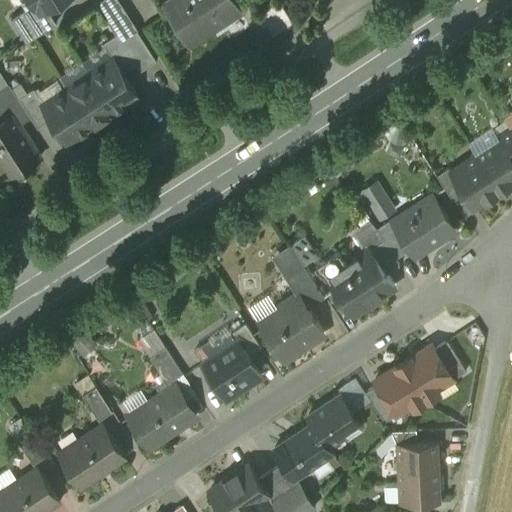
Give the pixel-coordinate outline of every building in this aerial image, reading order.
[(54,0),(35,0),(41,9),(54,0)] [(173,0),(169,3),(190,37),(206,26),(204,23),(221,12),(223,16),(238,6),(234,0),(173,0)] [(279,0),(276,0),(269,5),(279,20),(288,13),(279,0)] [(269,5),(258,12),(272,32),(282,26),(279,20),(269,5)] [(288,13),(279,20),(282,26),(292,19),(288,13)] [(156,59),(137,29),(122,38),(122,39),(137,62),(136,63),(141,69),(156,59)] [(118,32),(103,42),(113,57),(114,57),(123,71),(136,63),(137,62),(122,39),(122,38),(118,32)] [(123,71),(114,57),(113,57),(90,72),(115,112),(119,109),(120,106),(138,95),(123,71)] [(90,72),(67,87),(92,127),(102,120),(103,117),(108,114),(111,114),(115,112),(90,72)] [(9,82),(0,87),(0,101),(1,101),(9,114),(12,112),(19,123),(20,123),(31,116),(18,96),(9,82)] [(34,86),(18,96),(31,116),(38,126),(52,117),(43,102),(44,102),(34,86)] [(44,102),(43,102),(52,117),(67,140),(86,129),(88,129),(92,127),(67,87),(44,102)] [(9,114),(0,119),(0,153),(13,173),(41,155),(20,123),(19,123),(12,112),(9,114)] [(511,128),(510,126),(497,135),(499,138),(500,137),(511,155),(511,128)] [(499,138),(476,153),(498,188),(511,179),(511,155),(500,137),(499,138)] [(452,168),(451,169),(465,191),(474,204),(498,188),(476,153),(452,168)] [(465,191),(451,169),(452,168),(449,164),(436,173),(453,199),(465,191)] [(383,217),(401,205),(382,176),(364,187),(383,217)] [(394,218),(392,219),(410,246),(414,252),(453,228),(431,194),(394,218)] [(392,216),(375,226),(376,228),(395,256),(410,246),(392,219),(394,218),(392,216)] [(368,248),(369,247),(386,272),(399,263),(395,256),(376,228),(375,226),(373,223),(358,233),(368,248)] [(369,251),(348,265),(338,250),(320,262),(328,274),(352,311),(394,284),(386,272),(369,247),(368,248),(367,248),(369,251)] [(324,294),(303,263),(285,275),(294,289),(296,288),(307,305),(324,294)] [(294,289),(256,314),(255,312),(254,313),(283,357),(324,330),(307,305),(296,288),(294,289)] [(260,343),(245,321),(230,330),(235,339),(237,338),(247,352),(260,343)] [(90,352),(101,339),(85,327),(75,340),(90,352)] [(235,339),(202,361),(225,395),(249,379),(248,376),(258,370),(247,352),(237,338),(235,339)] [(466,368),(447,338),(434,346),(449,370),(448,370),(452,377),(466,368)] [(432,342),(403,359),(426,396),(439,389),(433,380),(448,370),(449,370),(434,346),(432,342)] [(183,372),(166,345),(150,356),(167,382),(183,372)] [(403,359),(375,377),(377,382),(392,405),(393,405),(408,395),(413,404),(426,396),(403,359)] [(356,375),(338,387),(341,392),(347,401),(352,398),(365,389),(356,375)] [(392,405),(377,382),(365,389),(370,397),(384,419),(397,411),(393,405),(392,405)] [(174,383),(130,412),(151,444),(195,416),(174,383)] [(112,410),(96,385),(82,393),(99,418),(112,410)] [(365,389),(352,398),(357,405),(370,397),(365,389)] [(341,392),(307,414),(312,420),(328,443),(346,431),(348,435),(361,426),(359,422),(360,422),(347,401),(341,392)] [(312,420),(274,445),(284,460),(294,475),(295,475),(332,450),(328,443),(312,420)] [(103,423),(59,451),(64,457),(63,460),(66,465),(69,466),(81,483),(110,464),(112,466),(126,457),(103,423)] [(30,428),(17,436),(33,461),(46,453),(30,428)] [(416,428),(391,430),(396,441),(416,440),(416,428)] [(416,440),(396,441),(398,502),(441,500),(437,439),(416,440)] [(294,475),(284,460),(271,468),(286,490),(299,481),(295,475),(294,475)] [(249,462),(210,488),(225,511),(238,511),(268,493),(258,477),(249,462)] [(37,466),(0,490),(0,508),(1,509),(3,510),(5,511),(36,511),(44,507),(46,509),(60,500),(37,466)] [(286,490),(271,468),(258,477),(268,493),(272,500),(286,490)] [(303,511),(315,505),(300,481),(299,481),(286,490),(299,511),(303,511)] [(299,511),(286,490),(272,500),(280,511),(279,511),(299,511)] [(268,493),(238,511),(279,511),(280,511),(272,500),(268,493)]
